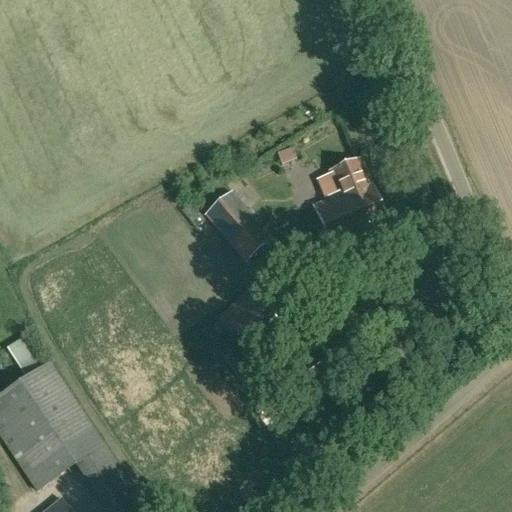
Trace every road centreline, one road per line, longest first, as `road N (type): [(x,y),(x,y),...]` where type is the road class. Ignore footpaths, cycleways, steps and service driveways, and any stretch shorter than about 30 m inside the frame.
road 1 (unclassified): [(511,309),(381,0)]
road 2 (unclassified): [(325,511),(511,351)]
